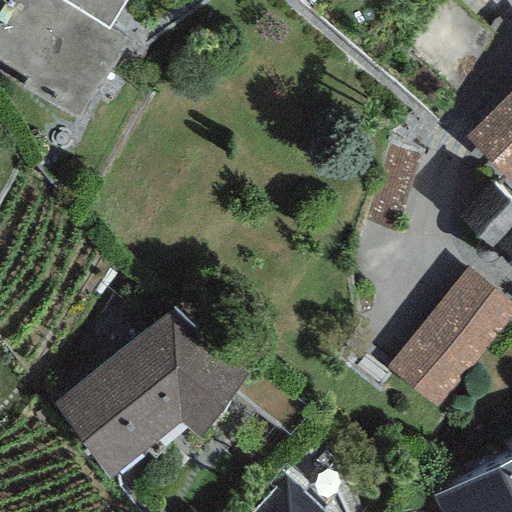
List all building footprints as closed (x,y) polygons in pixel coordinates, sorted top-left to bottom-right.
[(119,0),(0,0),(0,55),(27,71),(22,81),(77,113),(126,30),(109,19),(119,0)] [(511,77),(464,125),(511,172),(511,77)] [(511,183),(486,204),(511,235),(511,183)] [(511,294),(468,262),(387,369),(437,406),(511,306),(511,294)] [(168,287),(50,402),(113,466),(180,401),(199,420),(250,371),(168,287)] [(511,511),(511,442),(433,484),(447,511),(511,511)] [(336,511),(285,467),(245,511),(336,511)]
